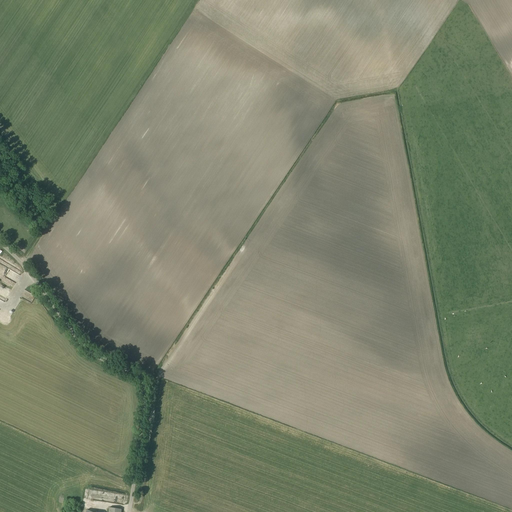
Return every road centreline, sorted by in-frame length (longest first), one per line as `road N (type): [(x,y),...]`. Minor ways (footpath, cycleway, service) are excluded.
road 1 (unclassified): [(129,511),(145,382),(90,351),(0,243)]
road 2 (track): [(20,262),(188,9)]
